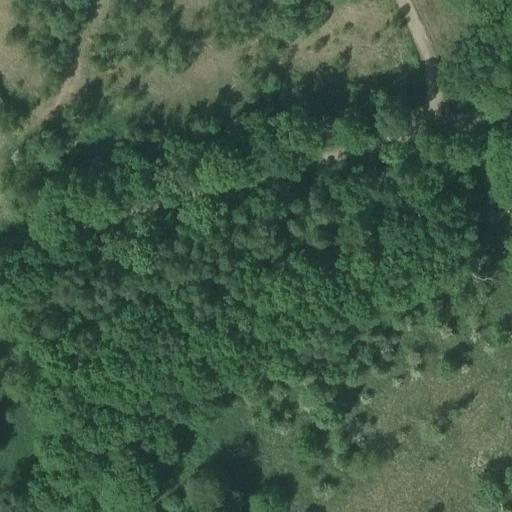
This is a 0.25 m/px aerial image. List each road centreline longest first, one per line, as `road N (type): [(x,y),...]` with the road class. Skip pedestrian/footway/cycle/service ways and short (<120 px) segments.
road 1 (track): [(441,121),(0,245)]
road 2 (track): [(399,0),(441,121)]
